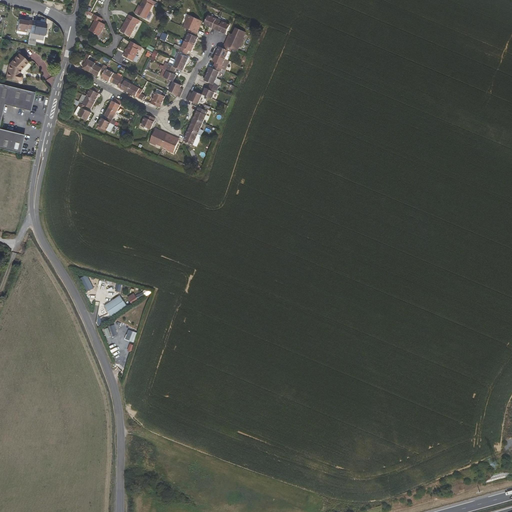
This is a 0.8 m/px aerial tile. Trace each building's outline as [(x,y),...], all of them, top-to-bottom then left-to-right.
[(147,21),(156,2),(151,0),(143,0),(136,15),(147,21)] [(95,15),(93,19),(96,20),(90,31),(95,34),(93,37),(101,41),(102,37),(100,36),(106,25),(101,23),(103,19),(95,15)] [(202,21),(188,15),(185,21),(186,22),(184,27),(187,28),(197,33),(202,21)] [(208,15),(205,23),(204,24),(215,29),(219,20),(208,15)] [(130,37),(137,23),(128,18),(120,32),(130,37)] [(22,31),(21,32),(29,33),(31,25),(28,25),(28,21),(18,19),(16,30),(22,31)] [(227,32),(230,25),(219,20),(215,29),(226,34),(227,32)] [(36,22),(35,26),(31,25),(29,33),(38,35),(38,34),(44,35),(46,24),(36,22)] [(195,36),(197,33),(187,28),(186,31),(188,33),(185,40),(194,45),(198,37),(195,36)] [(244,40),(243,39),(246,32),(237,28),(234,35),(232,34),(231,38),(231,39),(230,41),(227,39),(224,45),(232,49),(238,51),(240,46),(241,47),(244,40)] [(194,45),(185,40),(181,48),(179,47),(178,49),(187,53),(189,51),(191,52),(194,45)] [(134,61),(141,47),(131,42),(124,56),(134,61)] [(229,51),(231,52),(232,49),(224,45),(223,48),(219,47),(216,55),(225,59),(229,51)] [(186,57),(187,53),(178,49),(176,52),(179,54),(176,60),(186,64),(188,58),(186,57)] [(8,64),(6,78),(19,81),(20,80),(21,80),(21,79),(22,78),(22,77),(22,76),(21,75),(21,74),(20,74),(19,73),(20,70),(27,62),(18,54),(8,64)] [(96,64),(88,60),(90,56),(87,54),(83,61),(86,63),(83,68),(91,73),(95,65),(96,64)] [(223,67),(222,66),(225,59),(216,55),(213,62),(216,63),(214,66),(222,70),(223,67)] [(176,60),(171,58),(168,64),(165,62),(163,65),(167,67),(175,71),(176,68),(183,71),(186,64),(176,60)] [(104,65),(102,69),(95,65),(91,73),(98,76),(100,73),(103,75),(106,69),(107,67),(104,65)] [(219,72),(221,73),(222,70),(214,66),(213,69),(210,68),(207,74),(217,78),(219,72)] [(167,67),(165,70),(166,71),(164,77),(173,81),(176,75),(173,74),(175,71),(167,67)] [(116,75),(106,69),(103,75),(101,78),(108,82),(109,81),(112,82),(116,75)] [(219,87),(214,85),(217,78),(207,74),(205,80),(211,84),(210,87),(218,90),(219,87)] [(117,86),(127,92),(131,84),(121,79),(117,86)] [(179,98),(183,90),(180,88),(181,85),(173,81),(169,92),(177,95),(176,96),(179,98)] [(30,111),(35,92),(0,83),(0,148),(20,154),(24,136),(0,130),(0,120),(4,104),(30,111)] [(142,90),(131,84),(127,92),(138,98),(141,93),(141,92),(142,90)] [(92,86),(86,96),(95,101),(100,94),(98,93),(100,90),(92,86)] [(215,93),(216,94),(218,90),(210,87),(209,90),(205,88),(203,95),(212,99),(215,93)] [(190,101),(198,104),(203,95),(195,91),(193,94),(190,92),(187,100),(190,102),(190,101)] [(165,97),(155,93),(151,103),(160,108),(165,97)] [(86,96),(82,104),(87,107),(91,108),(95,101),(86,96)] [(108,108),(116,113),(122,102),(114,98),(108,108)] [(79,106),(75,113),(87,120),(91,113),(86,110),(87,107),(82,104),(80,102),(78,106),(79,106)] [(193,119),(203,124),(208,112),(198,107),(193,119)] [(104,116),(108,118),(112,120),(116,113),(108,108),(104,116)] [(146,114),(141,126),(150,130),(155,119),(146,114)] [(101,118),(97,125),(107,130),(111,123),(115,125),(116,122),(112,120),(108,118),(107,121),(101,118)] [(188,130),(198,134),(203,124),(193,119),(188,130)] [(156,146),(156,144),(162,147),(167,134),(155,128),(154,132),(149,143),(156,146)] [(184,141),(194,145),(198,134),(188,130),(184,141)] [(162,147),(167,149),(167,150),(174,153),(178,143),(180,139),(167,134),(162,147)] [(127,297),(131,302),(137,297),(133,292),(127,297)] [(120,295),(104,304),(111,315),(127,306),(120,295)] [(125,339),(133,342),(136,332),(128,329),(125,339)]
